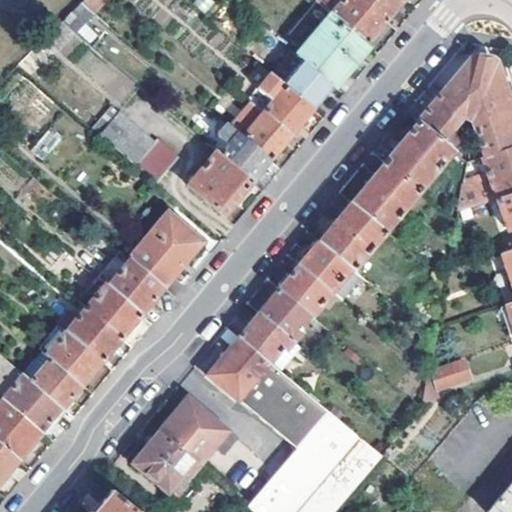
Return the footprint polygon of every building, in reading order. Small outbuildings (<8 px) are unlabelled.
[(320,0),(318,3),(331,14),(366,45),(386,21),(361,0),(320,0)] [(361,0),(386,21),(404,0),(361,0)] [(77,31),(79,32),(98,13),(85,2),(66,21),(77,31)] [(292,52),(301,60),(332,86),(366,45),(331,14),(309,40),(304,37),(292,52)] [(66,21),(50,39),(61,48),(77,31),(66,21)] [(464,118),(474,119),(511,107),(496,61),(484,59),(474,57),(420,121),(444,142),(464,118)] [(301,60),(283,82),(314,107),(332,86),(301,60)] [(283,82),(272,72),(258,89),(274,101),(264,112),(291,135),(314,107),(283,82)] [(511,108),(511,107),(474,119),(487,156),(511,146),(511,108)] [(264,112),(244,137),(270,159),(291,135),(264,112)] [(119,113),(101,133),(157,182),(179,156),(157,137),(153,142),(119,113)] [(420,121),(387,162),(421,191),(455,151),(444,142),(420,121)] [(50,128),(30,148),(41,159),(61,138),(50,128)] [(238,132),(220,153),(252,181),(270,159),(244,137),(238,132)] [(511,146),(487,156),(483,157),(492,184),(488,186),(484,174),(465,180),(459,210),(497,197),(511,191),(511,146)] [(220,153),(217,150),(189,183),(225,213),(252,181),(220,153)] [(387,162),(353,202),(388,231),(421,191),(387,162)] [(511,228),(511,191),(497,197),(508,230),(511,228)] [(354,270),(388,231),(353,202),(320,241),(353,268),(354,270)] [(165,287),(203,240),(171,213),(133,259),(165,287)] [(300,265),(333,293),(353,268),(320,241),(300,265)] [(165,287),(133,259),(114,244),(99,261),(106,268),(98,278),(106,284),(141,315),(159,294),(165,287)] [(511,247),(501,251),(511,282),(511,247)] [(300,265),(281,289),(312,315),(313,316),(333,293),(300,265)] [(354,270),(353,268),(333,293),(343,301),(363,277),(354,270)] [(86,307),(122,338),(141,315),(106,284),(86,307)] [(261,313),(295,342),(304,332),(300,329),(312,315),(281,289),(261,313)] [(86,307),(67,330),(103,361),(122,338),(86,307)] [(240,337),(271,363),(283,349),(287,352),(295,342),(261,313),(240,337)] [(47,354),(83,385),(103,361),(67,330),(47,354)] [(208,376),(330,476),(362,438),(271,363),(240,337),(208,376)] [(24,373),(26,375),(64,407),(83,385),(47,354),(43,350),(24,373)] [(0,394),(5,399),(26,375),(24,373),(0,352),(0,394)] [(462,360),(434,370),(439,388),(469,378),(462,360)] [(10,403),(44,432),(64,407),(26,375),(5,399),(10,403)] [(188,400),(160,433),(199,465),(227,433),(188,400)] [(0,442),(20,460),(44,432),(10,403),(0,415),(0,442)] [(199,465),(160,433),(134,464),(168,492),(181,476),(187,480),(199,465)] [(383,455),(362,438),(330,476),(322,486),(342,504),(383,455)] [(0,442),(0,483),(20,460),(0,442)] [(511,511),(511,485),(490,511),(511,511)] [(334,511),(342,504),(322,486),(300,511),(334,511)] [(137,511),(112,491),(93,511),(137,511)]
